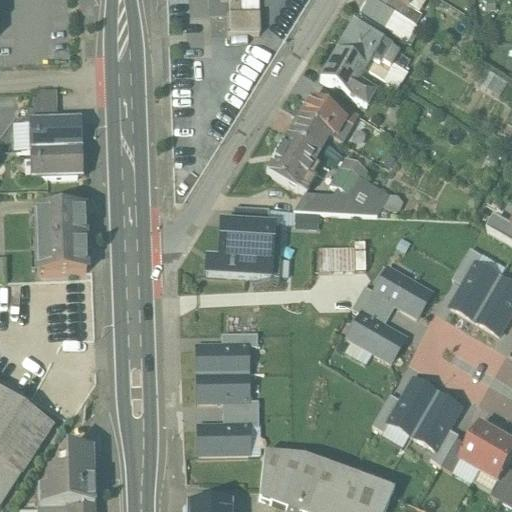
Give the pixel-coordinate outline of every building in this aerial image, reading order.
[(238,0),(212,0),(213,21),(226,21),(239,20),(239,8),(238,0)] [(408,10),(390,0),(389,0),(384,9),(405,21),(411,12),(408,10)] [(413,0),(390,0),(408,10),(413,0)] [(392,15),(369,1),(359,18),(382,32),(392,15)] [(258,3),(242,4),(243,8),(239,8),(239,20),(258,19),(258,3)] [(239,20),(226,21),(227,40),(259,39),(258,19),(239,20)] [(366,37),(352,28),(336,56),(364,73),(372,60),(388,70),(397,55),(377,43),(366,37)] [(381,36),(370,30),(366,37),(377,43),(381,36)] [(364,73),(336,56),(320,83),(334,92),(333,94),(343,99),(344,97),(365,110),(375,94),(358,84),(364,73)] [(55,95),(40,96),(33,107),(33,114),(55,113),(55,95)] [(330,117),(308,104),(298,121),(330,140),(342,147),(352,130),(330,117)] [(358,120),(336,107),(330,117),(352,130),(358,120)] [(33,114),(27,114),(24,128),(33,127),(56,126),(55,113),(33,114)] [(330,140),(298,121),(286,141),(318,159),(330,140)] [(56,126),(33,127),(34,156),(76,154),(75,126),(56,126)] [(318,159),(286,141),(266,175),(297,194),(313,167),(318,159)] [(76,154),(34,156),(35,183),(77,182),(76,154)] [(367,175),(346,163),(340,173),(361,185),(367,175)] [(313,167),(297,194),(304,199),(306,199),(314,184),(311,182),(318,170),(313,167)] [(361,185),(340,173),(331,188),(352,201),(361,185)] [(352,201),(331,188),(314,184),(306,199),(304,199),(293,217),(378,221),(389,202),(361,185),(352,201)] [(83,212),(34,214),(36,279),(85,277),(83,212)] [(234,212),(233,229),(268,230),(269,214),(234,212)] [(511,234),(509,233),(510,232),(495,222),(487,235),(511,249),(511,234)] [(206,280),(269,283),(270,265),(272,231),(268,230),(233,229),(220,228),(218,266),(207,265),(206,280)] [(354,254),(319,254),(319,277),(355,276),(354,254)] [(471,254),(453,284),(463,290),(476,268),(481,259),(471,254)] [(286,266),(270,265),(269,283),(285,284),(286,266)] [(500,281),(476,268),(463,290),(450,313),(474,327),(500,281)] [(386,271),(371,296),(396,310),(417,322),(431,298),(386,271)] [(511,317),(511,288),(500,281),(474,327),(498,341),(511,319),(511,317)] [(358,303),(389,321),(396,310),(371,296),(365,292),(358,303)] [(383,331),(389,321),(358,303),(352,313),(360,318),(383,331)] [(404,344),(383,331),(360,318),(345,343),(389,368),(404,344)] [(221,340),(221,353),(248,353),(257,353),(257,340),(221,340)] [(194,354),(195,380),(248,379),(248,353),(221,353),(194,354)] [(249,405),(248,379),(195,380),(195,406),(221,406),(249,405)] [(387,430),(411,443),(439,396),(415,383),(401,407),(387,430)] [(411,443),(434,456),(446,436),(461,409),(439,396),(411,443)] [(51,432),(0,398),(0,473),(17,485),(51,432)] [(387,430),(401,407),(390,400),(372,430),(383,437),(387,430)] [(258,405),(249,405),(221,406),(221,420),(258,419),(258,405)] [(258,419),(221,420),(222,433),(248,433),(258,433),(258,419)] [(467,449),(459,462),(460,463),(479,474),(499,439),(480,428),(467,449)] [(249,462),(248,433),(222,433),(196,434),(196,462),(249,462)] [(430,464),(441,470),(457,443),(446,436),(434,456),(430,464)] [(511,463),(511,446),(499,439),(479,474),(498,485),(499,485),(507,472),(511,463)] [(457,443),(441,470),(452,477),(460,463),(459,462),(467,449),(457,443)] [(91,456),(63,457),(64,468),(57,469),(57,482),(46,482),(46,499),(37,500),(37,511),(80,511),(93,511),(91,456)] [(384,511),(392,497),(303,464),(262,461),(262,462),(259,504),(280,511),(384,511)] [(511,474),(507,472),(499,485),(498,485),(490,499),(501,505),(511,487),(511,474)] [(0,511),(1,511),(17,485),(0,473),(0,511)] [(511,487),(501,505),(511,511),(511,487)]
